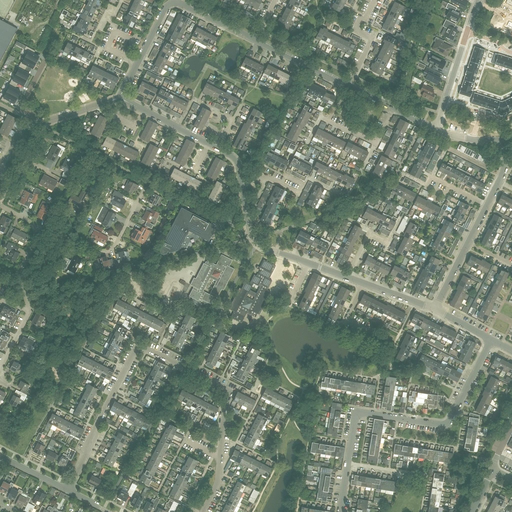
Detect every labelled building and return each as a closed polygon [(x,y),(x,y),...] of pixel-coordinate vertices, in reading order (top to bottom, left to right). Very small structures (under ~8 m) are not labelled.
[(264,4),(261,2),(261,0),(256,0),(253,6),(252,8),(257,10),(258,8),(261,10),(264,4)] [(342,8),(344,4),(336,0),(335,0),(333,4),(342,8)] [(98,8),(99,6),(89,1),(87,5),(96,9),(97,7),(98,8)] [(141,10),(143,6),(134,1),(132,6),(141,10)] [(406,7),(395,2),(392,6),(404,12),(406,7)] [(297,7),(288,3),(286,7),(295,12),(298,13),(300,9),(297,7)] [(446,7),(445,8),(449,10),(446,16),(451,19),(451,20),(456,22),(456,21),(457,22),(461,14),(455,11),(457,8),(448,3),(446,7)] [(340,13),(342,8),(333,4),(331,8),(340,13)] [(96,9),(87,5),(85,9),(94,14),(96,9)] [(138,14),(141,10),(132,6),(130,10),(138,14)] [(404,12),(392,6),(390,10),(399,15),(402,16),(404,12)] [(295,12),(286,7),(284,12),(293,16),(295,12)] [(91,18),(94,14),(85,9),(83,14),(91,18)] [(138,14),(130,10),(127,14),(136,19),(138,14)] [(397,19),(399,15),(390,10),(388,15),(397,19)] [(293,16),(284,12),(282,16),(291,20),(293,16)] [(191,20),(187,17),(180,14),(178,13),(176,18),(187,24),(189,25),(191,20)] [(91,18),(83,14),(80,18),(89,22),(91,18)] [(134,23),(136,19),(127,14),(127,16),(125,15),(124,18),(134,23)] [(428,23),(432,16),(427,14),(423,21),(428,23)] [(395,23),(397,19),(388,15),(386,19),(395,23)] [(294,22),(291,20),(282,16),(281,18),(280,17),(278,19),(289,24),(290,25),(292,26),(294,22)] [(87,27),(89,22),(80,18),(78,22),(87,27)] [(134,23),(124,18),(123,20),(124,21),(123,23),(134,28),(136,24),(134,23)] [(184,29),(187,24),(176,18),(173,24),(184,29)] [(0,61),(18,29),(0,19),(0,61)] [(290,25),(289,24),(278,19),(277,22),(279,22),(278,25),(288,30),(290,25)] [(395,23),(386,19),(384,23),(393,28),(395,23)] [(453,23),(446,20),(442,26),(447,28),(443,36),(446,37),(446,38),(449,39),(452,40),(457,30),(453,28),(453,29),(451,28),(453,23)] [(87,27),(78,22),(76,21),(74,25),(75,26),(76,26),(76,27),(87,32),(88,29),(86,29),(87,27)] [(391,32),(393,28),(384,23),(380,21),(379,23),(378,23),(378,24),(383,26),(382,28),(391,32)] [(185,29),(184,29),(173,24),(171,29),(182,34),(185,29)] [(76,27),(76,26),(75,26),(72,30),(83,35),(84,33),(86,34),(87,32),(76,27)] [(197,38),(202,30),(196,27),(192,36),(191,39),(196,42),(196,41),(197,38)] [(320,39),(325,29),(323,28),(322,29),(320,28),(315,39),(320,41),(320,39)] [(182,34),(171,29),(168,34),(180,40),(182,34)] [(325,41),(329,32),(327,31),(328,30),(325,29),(320,39),(325,41)] [(201,44),(202,41),(207,33),(202,30),(197,38),(196,41),(201,44)] [(329,43),(333,35),(329,32),(325,41),(329,43)] [(206,46),(212,35),(207,33),(202,41),(201,44),(206,46)] [(180,40),(168,34),(165,39),(177,45),(180,40)] [(213,46),(217,38),(212,35),(206,46),(209,47),(211,45),(213,46)] [(333,46),(337,37),(333,35),(329,43),(333,46)] [(398,41),(388,36),(387,38),(385,37),(384,39),(394,44),(394,45),(396,45),(398,41)] [(337,48),(342,39),(337,37),(333,46),(337,48)] [(444,41),(436,37),(434,41),(436,42),(433,49),(446,55),(450,47),(442,43),(444,41)] [(342,50),(346,41),(342,39),(337,48),(342,50)] [(394,44),(384,39),(383,42),(384,42),(383,44),(392,49),(394,45),(394,44)] [(346,52),(351,41),(349,40),(348,42),(346,41),(342,50),(341,51),(345,53),(346,52)] [(26,46),(17,41),(15,44),(24,49),(26,46)] [(350,56),(355,45),(353,44),(354,43),(351,41),(346,52),(345,53),(350,56)] [(68,54),(72,45),(67,42),(63,51),(68,54)] [(177,48),(174,46),(166,42),(163,46),(172,51),(175,53),(177,48)] [(89,53),(91,50),(93,46),(91,44),(87,52),(85,51),(80,60),(85,62),(89,53)] [(392,49),(383,44),(381,49),(390,53),(392,49)] [(72,56),(76,47),(72,45),(68,54),(72,56)] [(39,57),(34,54),(35,51),(26,46),(24,49),(27,51),(24,56),(25,57),(36,63),(36,62),(37,62),(39,58),(38,58),(39,57)] [(94,55),(91,54),(95,47),(93,46),(91,50),(89,53),(85,62),(89,64),(93,56),(94,55)] [(169,55),(172,51),(163,46),(161,51),(169,55)] [(76,58),(81,49),(76,47),(72,56),(76,58)] [(461,87),(459,94),(470,98),(472,90),(474,84),(476,78),(478,71),(480,65),(482,58),(485,50),(474,47),(472,55),(470,61),(468,67),(467,67),(465,74),(464,80),(461,87)] [(80,60),(85,51),(81,49),(76,58),(80,60)] [(392,54),(390,53),(381,49),(379,53),(390,59),(392,54)] [(172,57),(169,55),(161,51),(159,56),(167,60),(169,61),(172,57)] [(390,59),(379,53),(377,57),(388,63),(390,59)] [(495,53),(492,63),(495,64),(501,67),(508,69),(511,70),(511,58),(505,56),(498,54),(495,53)] [(446,62),(431,55),(430,57),(429,57),(429,59),(427,62),(442,69),(446,62)] [(165,64),(167,60),(159,56),(156,60),(165,64)] [(35,64),(36,63),(25,57),(22,63),(21,62),(19,65),(26,69),(27,66),(33,69),(33,67),(34,68),(36,64),(35,64)] [(246,68),(250,60),(245,57),(241,65),(241,66),(246,68)] [(388,63),(377,57),(375,62),(384,66),(386,67),(388,63)] [(163,69),(165,64),(156,60),(154,65),(158,67),(163,69)] [(250,70),(254,62),(250,60),(246,68),(250,70)] [(255,73),(259,64),(254,62),(250,70),(255,73)] [(382,70),(384,66),(375,62),(374,64),(372,63),(371,65),(382,70)] [(259,75),(264,67),(259,64),(255,73),(259,75)] [(269,76),(273,67),(268,64),(263,73),(269,76)] [(30,74),(24,71),(26,69),(19,65),(18,68),(19,69),(16,74),(26,80),(30,74)] [(163,69),(158,67),(154,65),(153,67),(149,65),(149,66),(148,68),(160,74),(163,69)] [(382,70),(371,65),(370,68),(372,68),(371,70),(381,76),(383,71),(382,70)] [(91,79),(93,77),(97,68),(92,66),(87,77),(91,79)] [(274,78),(278,70),(273,67),(269,76),(274,78)] [(426,67),(423,74),(429,77),(428,80),(437,85),(440,79),(438,79),(440,74),(426,67)] [(97,79),(101,70),(97,68),(93,77),(97,79)] [(101,81),(106,72),(101,70),(97,79),(101,81)] [(279,81),(283,72),(278,70),(274,78),(279,81)] [(106,83),(110,74),(106,72),(101,81),(106,83)] [(284,83),(288,75),(283,72),(279,81),(284,83)] [(23,86),(26,80),(16,74),(13,80),(12,79),(10,83),(16,86),(18,83),(23,86)] [(110,85),(114,76),(110,74),(106,83),(104,86),(109,88),(110,85)] [(289,86),(293,77),(288,75),(284,83),(289,86)] [(114,87),(119,78),(114,76),(110,85),(114,87)] [(143,92),(147,84),(148,81),(143,79),(137,91),(139,92),(140,91),(143,92)] [(308,93),(312,84),(308,82),(304,90),(308,93)] [(20,92),(15,89),(16,86),(10,83),(5,91),(17,98),(20,92)] [(207,94),(211,86),(206,83),(202,91),(203,92),(203,93),(207,95),(207,94)] [(148,95),(152,87),(147,84),(143,92),(148,95)] [(313,95),(317,86),(312,84),(308,93),(313,95)] [(423,84),(420,91),(423,92),(422,95),(431,100),(434,94),(432,93),(434,90),(429,87),(423,84)] [(161,99),(166,89),(162,86),(157,96),(161,99)] [(213,95),(217,88),(211,86),(207,94),(212,97),(213,95)] [(317,97),(322,89),(317,86),(313,95),(312,97),(316,99),(318,97),(317,97)] [(157,89),(152,87),(148,95),(153,98),(157,89)] [(218,98),(221,91),(217,88),(213,95),(218,98)] [(166,101),(171,91),(166,89),(161,99),(166,101)] [(325,92),(326,92),(326,91),(322,89),(317,97),(318,97),(322,99),(325,92)] [(17,99),(17,98),(5,91),(1,100),(7,103),(9,101),(14,103),(15,102),(15,103),(17,99)] [(170,103),(174,96),(175,93),(171,91),(166,101),(170,103)] [(222,100),(226,93),(221,91),(218,98),(220,99),(219,100),(222,101),(222,100)] [(331,95),(326,92),(325,92),(322,99),(321,101),(326,103),(331,95)] [(227,102),(230,95),(226,93),(222,100),(225,101),(224,103),(226,104),(227,102)] [(474,93),(470,103),(471,104),(471,103),(478,105),(484,107),(490,110),(497,112),(503,114),(509,110),(511,109),(511,96),(511,97),(511,98),(505,101),(502,102),(500,101),(494,99),(487,97),(481,95),(474,93)] [(231,105),(235,97),(230,95),(227,102),(231,105)] [(332,106),(336,98),(331,95),(326,103),(332,106)] [(179,98),(174,96),(170,103),(175,106),(179,98)] [(179,109),(180,108),(185,98),(180,96),(179,98),(175,106),(177,107),(177,108),(179,109)] [(236,107),(240,100),(235,97),(231,105),(236,107)] [(183,112),(189,100),(185,98),(180,108),(182,109),(182,111),(183,112)] [(311,114),(313,109),(305,105),(303,109),(311,114)] [(259,109),(254,106),(251,113),(259,118),(262,113),(258,111),(259,109)] [(209,117),(211,112),(203,107),(200,112),(209,117)] [(311,114),(303,109),(300,114),(309,118),(311,114)] [(207,121),(209,117),(200,112),(198,117),(207,121)] [(259,118),(251,113),(248,119),(257,123),(259,118)] [(15,121),(17,119),(8,114),(5,119),(18,125),(19,123),(15,121)] [(306,123),(309,118),(300,114),(298,118),(306,123)] [(106,124),(109,120),(100,115),(97,120),(106,124)] [(204,126),(207,121),(198,117),(195,115),(194,118),(197,119),(196,121),(204,126)] [(304,127),(306,123),(298,118),(296,123),(303,127),(304,127)] [(18,125),(5,119),(3,123),(12,128),(13,125),(17,127),(18,125)] [(254,128),(257,123),(248,119),(246,123),(246,124),(253,127),(254,128)] [(406,128),(409,123),(400,119),(398,124),(406,128)] [(104,129),(106,124),(97,120),(95,124),(104,129)] [(155,129),(158,124),(149,120),(147,125),(155,129)] [(202,130),(204,126),(196,121),(193,126),(202,130)] [(300,132),(303,127),(296,123),(294,122),(292,127),(300,132)] [(11,130),(12,128),(3,123),(1,128),(10,132),(13,134),(14,132),(11,130)] [(246,124),(246,123),(244,123),(242,128),(251,132),(253,127),(246,124)] [(102,133),(104,129),(95,124),(93,129),(102,133)] [(406,128),(398,124),(395,128),(404,132),(406,128)] [(153,134),(155,129),(147,125),(144,129),(153,134)] [(298,137),(300,132),(292,127),(289,132),(298,137)] [(10,132),(1,128),(0,129),(0,133),(7,137),(9,134),(12,136),(13,134),(10,132)] [(251,132),(242,128),(240,132),(248,136),(251,132)] [(318,139),(322,131),(318,128),(313,137),(318,139)] [(404,132),(395,128),(393,133),(394,133),(402,137),(404,132)] [(102,133),(93,129),(90,134),(99,138),(101,133),(102,134),(102,133)] [(151,138),(153,134),(144,129),(142,134),(151,138)] [(323,142),(327,133),(322,131),(318,139),(323,142)] [(248,136),(240,132),(237,137),(246,141),(248,136)] [(295,142),(298,137),(289,132),(286,138),(295,142)] [(327,144),(332,135),(327,133),(323,142),(327,144)] [(400,143),(403,137),(402,137),(394,133),(392,138),(400,143)] [(151,138),(142,134),(140,138),(148,143),(151,138)] [(332,146),(336,138),(332,135),(327,144),(332,146)] [(107,147),(111,139),(107,136),(103,144),(102,145),(107,147)] [(244,146),(246,141),(237,137),(235,141),(244,146)] [(336,149),(341,140),(336,138),(332,146),(336,149)] [(398,148),(400,143),(392,138),(389,143),(398,148)] [(112,150),(116,141),(111,139),(107,147),(112,150)] [(193,148),(195,143),(186,139),(184,144),(193,148)] [(341,151),(345,142),(341,140),(336,149),(341,151)] [(433,151),(436,146),(425,140),(423,145),(425,146),(433,151)] [(116,152),(121,143),(116,141),(112,150),(116,152)] [(244,146),(235,141),(233,146),(241,150),(244,146)] [(349,153),(353,145),(348,142),(343,150),(349,153)] [(121,154),(125,146),(121,143),(116,152),(121,154)] [(398,148),(389,143),(387,149),(395,153),(398,148)] [(44,156),(54,161),(58,154),(61,156),(65,148),(58,144),(56,147),(53,146),(47,157),(44,156)] [(159,148),(158,148),(150,144),(148,148),(157,153),(159,154),(161,149),(160,149),(159,148)] [(191,153),(193,148),(184,144),(182,148),(191,153)] [(354,156),(358,147),(353,145),(349,153),(354,156)] [(125,157),(130,148),(125,146),(121,154),(125,157)] [(433,151),(425,146),(423,151),(431,155),(433,151)] [(268,163),(274,151),(272,150),(266,147),(262,156),(265,157),(263,160),(268,163)] [(359,158),(363,150),(358,147),(354,156),(359,158)] [(130,159),(134,150),(130,148),(125,157),(130,159)] [(154,157),(157,153),(148,148),(145,153),(154,157)] [(188,157),(191,153),(182,148),(179,153),(188,157)] [(393,158),(395,153),(387,149),(384,154),(393,158)] [(137,156),(139,153),(134,150),(130,159),(134,161),(137,156)] [(364,161),(368,153),(363,150),(359,158),(364,161)] [(273,165),(278,157),(279,154),(274,151),(268,163),(273,165)] [(429,160),(431,155),(423,151),(420,155),(429,160)] [(154,157),(145,153),(143,158),(152,162),(154,163),(156,159),(154,157)] [(186,162),(188,157),(179,153),(177,157),(186,162)] [(294,167),(299,157),(294,155),(289,165),(294,167)] [(390,160),(381,155),(379,160),(387,164),(390,160)] [(429,160),(420,155),(418,160),(427,164),(429,160)] [(184,165),(186,162),(177,157),(175,162),(184,166),(184,165)] [(222,166),(224,162),(216,157),(213,162),(222,166)] [(283,159),(278,157),(273,165),(279,168),(283,159)] [(299,169),(304,160),(299,157),(294,167),(299,169)] [(63,173),(62,173),(61,176),(67,179),(68,176),(71,177),(73,173),(70,171),(74,165),(65,160),(66,158),(60,168),(66,171),(65,174),(63,173)] [(150,167),(152,162),(143,158),(141,162),(150,167)] [(284,170),(288,162),(283,159),(279,168),(284,170)] [(303,172),(307,165),(308,162),(304,160),(299,169),(303,172)] [(387,164),(379,160),(377,165),(385,169),(388,170),(390,166),(387,164)] [(418,160),(416,164),(423,168),(424,169),(427,164),(418,160)] [(220,171),(222,166),(213,162),(211,166),(220,171)] [(317,171),(321,164),(316,162),(313,169),(317,171)] [(443,172),(446,165),(442,163),(438,170),(443,172)] [(447,175),(451,168),(452,165),(448,163),(447,165),(446,165),(443,172),(447,175)] [(322,174),(325,166),(321,164),(317,171),(322,174)] [(420,173),(423,168),(416,164),(415,164),(412,169),(420,173)] [(311,167),(307,165),(303,172),(308,174),(311,167)] [(385,169),(377,165),(374,169),(383,173),(385,169)] [(217,175),(220,171),(211,166),(209,171),(217,175)] [(326,176),(330,169),(325,166),(322,174),(326,176)] [(331,178),(334,171),(336,168),(331,166),(330,169),(326,176),(331,178)] [(174,179),(179,170),(179,171),(174,168),(170,177),(174,179)] [(452,177),(456,170),(452,168),(451,168),(447,175),(452,177)] [(456,179),(461,170),(457,168),(456,170),(452,177),(456,179)] [(383,173),(374,169),(372,174),(381,178),(383,173)] [(418,178),(420,173),(412,169),(409,174),(418,178)] [(179,182),(183,173),(179,170),(174,179),(179,182)] [(461,182),(466,172),(461,170),(456,179),(461,182)] [(217,175),(209,171),(206,176),(215,180),(217,175)] [(335,180),(339,173),(334,171),(331,178),(335,180)] [(466,184),(469,177),(470,174),(466,172),(461,182),(465,184),(466,184)] [(183,184),(188,175),(183,173),(179,182),(183,184)] [(344,176),(343,176),(339,173),(335,180),(340,183),(344,176)] [(345,185),(349,177),(344,174),(343,176),(344,176),(340,183),(345,185)] [(49,187),(53,189),(57,182),(44,175),(39,184),(49,189),(49,187)] [(188,186),(193,178),(188,175),(183,184),(188,186)] [(475,191),(479,182),(477,181),(479,178),(476,176),(474,179),(470,188),(475,191)] [(350,188),(355,180),(349,177),(345,185),(350,188)] [(470,188),(474,179),(469,177),(466,184),(465,184),(465,185),(470,188)] [(71,183),(62,178),(59,183),(65,186),(64,188),(67,189),(71,183)] [(193,189),(197,180),(193,178),(188,186),(193,189)] [(480,193),(485,185),(482,183),(483,180),(481,179),(480,182),(479,182),(475,191),(480,193)] [(124,189),(132,193),(134,188),(139,190),(137,189),(139,186),(128,180),(124,189)] [(202,182),(197,180),(193,189),(197,191),(202,182)] [(223,190),(226,185),(225,185),(217,181),(214,186),(223,190)] [(396,194),(400,186),(395,183),(391,192),(396,194)] [(322,194),(324,189),(315,185),(313,190),(322,194)] [(221,195),(223,190),(214,186),(212,190),(221,195)] [(282,195),(284,190),(276,186),(273,191),(282,195)] [(401,197),(406,188),(400,186),(396,194),(401,197)] [(21,189),(18,195),(22,197),(20,202),(28,206),(31,199),(36,201),(39,195),(41,190),(36,188),(34,192),(33,195),(27,192),(24,190),(21,189)] [(406,200),(411,191),(406,188),(401,197),(406,200)] [(120,212),(125,201),(118,198),(120,193),(114,190),(112,195),(115,196),(114,200),(115,201),(113,205),(121,209),(120,212)] [(221,195),(212,190),(210,195),(219,199),(221,195)] [(319,198),(322,194),(313,190),(311,194),(319,198)] [(72,195),(67,203),(70,205),(77,208),(78,206),(80,203),(81,202),(82,203),(87,193),(82,191),(79,198),(75,196),(74,197),(72,195)] [(280,200),(282,195),(273,191),(271,195),(280,200)] [(412,202),(416,194),(411,191),(406,200),(412,202)] [(149,202),(150,203),(157,206),(162,197),(151,192),(150,195),(147,194),(152,197),(149,202)] [(317,203),(319,198),(311,194),(308,199),(317,203)] [(219,199),(210,195),(208,199),(216,204),(219,199)] [(277,204),(280,200),(271,195),(269,200),(277,204)] [(502,206),(507,197),(502,195),(497,203),(502,206)] [(418,207),(422,198),(417,196),(413,205),(418,207)] [(511,200),(507,197),(502,206),(508,209),(508,207),(511,200)] [(422,209),(427,201),(422,198),(418,207),(422,209)] [(315,208),(317,203),(308,199),(306,203),(315,208)] [(275,209),(277,204),(269,200),(266,205),(268,205),(275,209)] [(171,201),(167,208),(173,211),(177,203),(171,201)] [(427,212),(431,203),(427,201),(422,209),(421,212),(426,214),(427,212)] [(469,205),(461,202),(459,206),(466,210),(469,205)] [(432,214),(436,205),(431,203),(427,212),(426,214),(426,215),(430,217),(432,214)] [(50,216),(55,207),(49,204),(48,207),(43,205),(37,216),(44,220),(47,214),(50,216)] [(274,215),(276,209),(275,209),(268,205),(265,210),(274,215)] [(436,216),(440,208),(436,205),(432,214),(436,216)] [(373,208),(368,206),(367,208),(362,216),(368,219),(372,211),(373,208)] [(464,215),(466,210),(459,206),(457,211),(464,215)] [(212,233),(215,226),(210,223),(209,222),(207,221),(187,211),(182,209),(182,208),(181,208),(181,209),(177,216),(163,242),(164,243),(163,245),(163,244),(158,252),(163,255),(166,253),(167,251),(169,252),(169,253),(179,249),(186,235),(192,234),(194,234),(208,241),(210,237),(212,235),(211,234),(211,232),(212,233)] [(117,219),(114,218),(116,214),(106,209),(104,212),(102,212),(99,218),(103,220),(101,223),(104,224),(104,226),(105,227),(106,228),(108,228),(109,227),(112,221),(115,223),(117,219)] [(153,216),(157,218),(159,213),(152,209),(150,212),(147,210),(142,219),(146,221),(146,222),(144,225),(151,229),(153,225),(150,223),(153,216)] [(462,219),(464,215),(457,211),(454,209),(451,214),(454,216),(462,219)] [(271,220),(274,215),(265,210),(263,215),(271,220)] [(373,220),(377,213),(372,211),(368,219),(373,222),(374,220),(373,220)] [(382,215),(377,213),(373,220),(374,220),(378,222),(382,215)] [(383,225),(387,216),(382,214),(382,215),(378,222),(380,224),(377,231),(379,232),(381,228),(383,225)] [(459,224),(462,219),(454,216),(451,214),(450,217),(453,219),(452,220),(459,224)] [(500,223),(502,219),(494,214),(491,219),(500,223)] [(268,225),(271,220),(263,215),(260,221),(268,225)] [(387,227),(391,220),(392,218),(387,215),(387,216),(383,225),(387,227)] [(0,230),(4,233),(11,220),(3,216),(0,222),(0,230)] [(392,229),(395,222),(397,219),(392,216),(392,218),(391,220),(387,227),(392,229)] [(498,228),(500,223),(491,219),(489,224),(498,228)] [(454,224),(452,223),(446,220),(443,224),(452,229),(454,224)] [(418,226),(410,222),(408,227),(416,231),(418,226)] [(452,229),(443,224),(441,229),(449,233),(452,229)] [(495,232),(498,228),(489,224),(487,228),(488,229),(495,232)] [(103,229),(95,225),(93,229),(94,230),(91,237),(98,241),(97,243),(97,244),(102,246),(103,246),(107,237),(101,234),(103,229)] [(359,233),(362,229),(360,228),(354,225),(352,230),(359,233)] [(144,245),(146,241),(145,241),(150,231),(142,227),(140,231),(135,229),(133,233),(132,232),(131,235),(132,236),(131,238),(144,245)] [(416,231),(408,227),(405,231),(414,236),(416,231)] [(11,237),(24,243),(28,235),(15,228),(13,233),(8,231),(6,236),(10,238),(11,237)] [(359,233),(352,230),(350,228),(347,233),(350,234),(357,238),(359,233)] [(447,238),(449,233),(441,229),(439,233),(447,238)] [(494,238),(497,233),(495,232),(488,229),(486,234),(494,238)] [(301,242),(305,233),(300,231),(296,239),(301,242)] [(414,236),(405,231),(403,236),(404,237),(404,236),(412,240),(414,236)] [(307,243),(310,236),(305,233),(301,242),(306,244),(307,243)] [(447,238),(439,233),(436,238),(445,242),(447,238)] [(311,245),(315,238),(316,236),(311,234),(310,236),(307,243),(311,245)] [(355,242),(357,238),(350,234),(347,239),(355,242)] [(491,243),(494,238),(486,234),(483,239),(491,243)] [(410,246),(413,241),(412,240),(404,236),(404,237),(402,242),(410,246)] [(320,240),(319,240),(315,238),(311,245),(316,248),(320,240)] [(320,250),(325,240),(321,238),(319,240),(320,240),(316,248),(320,250)] [(445,242),(436,238),(434,243),(443,247),(445,242)] [(352,247),(355,242),(347,239),(345,243),(352,247)] [(489,248),(491,243),(483,239),(480,244),(489,248)] [(325,252),(329,245),(330,243),(325,240),(320,250),(325,252)] [(7,258),(15,262),(19,253),(13,250),(15,246),(18,247),(8,242),(5,248),(11,250),(7,258)] [(410,246),(402,242),(399,247),(408,251),(410,246)] [(354,247),(352,247),(345,243),(343,248),(351,252),(354,247)] [(440,252),(443,247),(434,243),(432,247),(440,252)] [(405,256),(408,251),(399,247),(397,252),(405,256)] [(351,252),(343,248),(341,252),(349,257),(351,252)] [(114,261),(116,268),(122,267),(121,263),(126,262),(124,252),(126,251),(116,254),(117,260),(114,261)] [(349,257),(341,252),(338,257),(347,261),(349,257)] [(368,266),(372,259),(373,256),(369,254),(367,256),(364,263),(366,265),(362,273),(364,274),(366,270),(368,266)] [(203,263),(199,272),(196,279),(194,278),(190,285),(194,287),(192,289),(195,291),(197,288),(203,291),(210,278),(216,281),(210,292),(215,294),(215,295),(218,296),(221,289),(223,290),(234,269),(229,266),(232,260),(221,255),(216,265),(207,260),(205,264),(203,263)] [(108,263),(106,256),(94,259),(94,260),(97,259),(100,269),(107,267),(108,270),(114,269),(112,262),(108,263)] [(344,266),(347,261),(338,257),(336,256),(334,260),(344,266)] [(437,265),(440,260),(436,259),(431,256),(429,261),(437,265)] [(472,267),(476,258),(471,256),(466,264),(472,267)] [(74,273),(75,272),(77,267),(79,268),(80,267),(81,267),(82,265),(82,264),(81,263),(80,263),(81,261),(73,257),(71,262),(69,261),(67,265),(61,262),(58,268),(64,271),(66,268),(74,273)] [(377,270),(381,263),(382,260),(378,258),(376,261),(373,268),(377,270)] [(481,261),(476,258),(472,267),(477,269),(478,268),(481,261)] [(376,261),(372,259),(368,266),(373,268),(376,261)] [(271,292),(267,290),(272,281),(269,279),(272,273),(273,272),(276,266),(274,265),(273,265),(264,260),(260,267),(257,266),(256,268),(261,271),(260,271),(258,273),(259,273),(259,274),(258,273),(256,276),(254,275),(249,284),(245,282),(241,289),(239,288),(228,309),(234,311),(230,318),(241,323),(246,313),(247,313),(255,317),(257,314),(259,315),(271,292)] [(482,270),(486,262),(482,260),(481,261),(478,268),(482,270)] [(435,270),(437,265),(429,261),(427,265),(435,270)] [(491,264),(486,262),(482,270),(487,273),(491,264)] [(382,273),(386,266),(381,263),(377,270),(382,273)] [(387,275),(388,272),(391,266),(387,264),(386,266),(382,273),(387,275)] [(394,265),(391,272),(390,274),(395,276),(399,268),(394,265)] [(433,274),(435,270),(427,265),(424,270),(431,273),(431,274),(433,274)] [(400,279),(404,271),(399,268),(395,276),(400,279)] [(424,270),(423,269),(420,274),(429,278),(431,274),(431,273),(424,270)] [(506,278),(509,273),(501,270),(499,274),(506,278)] [(404,285),(410,273),(404,271),(400,279),(399,280),(402,281),(402,282),(401,284),(401,285),(403,286),(404,285)] [(322,277),(314,272),(311,277),(320,281),(322,277)] [(429,278),(420,274),(418,279),(426,284),(429,278)] [(506,278),(499,274),(497,279),(504,282),(506,278)] [(470,282),(471,279),(463,275),(460,280),(469,284),(471,285),(472,283),(470,282)] [(318,286),(320,281),(311,277),(309,282),(318,286)] [(424,289),(426,284),(418,279),(415,284),(424,289)] [(502,287),(504,282),(497,279),(494,283),(502,287)] [(469,284),(460,280),(458,284),(467,289),(469,284)] [(315,291),(318,286),(309,282),(307,286),(315,291)] [(499,292),(502,287),(494,283),(492,288),(499,292)] [(421,294),(424,289),(415,284),(412,290),(421,294)] [(465,293),(467,289),(458,284),(456,289),(457,290),(464,293),(465,293)] [(313,295),(315,291),(307,286),(304,291),(306,292),(306,291),(313,295)] [(347,296),(350,291),(342,286),(339,292),(347,296)] [(499,292),(492,288),(491,287),(488,292),(490,292),(497,296),(499,292)] [(211,304),(215,295),(215,294),(210,292),(209,294),(203,291),(197,288),(195,291),(192,289),(189,296),(192,298),(190,302),(206,310),(207,308),(206,307),(207,304),(208,303),(211,304)] [(463,299),(466,294),(465,293),(464,293),(457,290),(455,295),(463,299)] [(314,296),(313,295),(306,291),(306,292),(303,297),(312,301),(315,302),(317,297),(314,296)] [(347,296),(339,292),(336,297),(345,301),(347,296)] [(495,301),(497,296),(490,292),(487,297),(495,301)] [(364,305),(368,297),(364,294),(359,303),(364,305)] [(461,304),(463,299),(455,295),(452,300),(461,304)] [(309,306),(312,301),(303,297),(301,302),(309,306)] [(342,306),(345,301),(336,297),(334,302),(335,303),(342,306)] [(369,307),(373,299),(368,297),(364,305),(369,307)] [(492,305),(495,301),(487,297),(485,302),(492,305)] [(118,311),(123,301),(118,299),(117,300),(114,298),(108,310),(112,312),(114,308),(118,311)] [(373,310),(378,301),(373,299),(369,307),(373,310)] [(461,304),(452,300),(449,305),(458,309),(461,304)] [(123,313),(127,304),(124,302),(123,301),(118,311),(123,313)] [(378,312),(382,303),(378,301),(373,310),(378,312)] [(308,308),(309,306),(301,302),(298,307),(307,311),(315,315),(315,314),(315,315),(318,310),(316,309),(315,312),(308,308)] [(491,311),(494,306),(492,305),(485,302),(483,307),(491,311)] [(342,306),(335,303),(333,307),(340,311),(342,306)] [(387,306),(386,306),(382,303),(378,312),(382,314),(383,313),(387,306)] [(132,306),(129,305),(127,304),(123,313),(127,315),(132,306)] [(388,315),(392,307),(387,304),(386,306),(387,306),(383,313),(388,315)] [(6,317),(10,309),(10,308),(6,305),(5,306),(4,306),(1,312),(0,311),(0,317),(1,318),(2,316),(6,317)] [(132,317),(136,308),(134,307),(132,306),(127,315),(132,317)] [(338,315),(340,311),(333,307),(331,312),(338,315)] [(392,317),(396,309),(392,307),(388,315),(392,317)] [(491,311),(483,307),(480,312),(488,316),(491,311)] [(16,312),(16,311),(11,308),(10,309),(6,317),(9,319),(8,322),(10,323),(9,325),(12,327),(16,320),(13,318),(16,312)] [(136,320),(141,311),(139,310),(136,308),(132,317),(136,320)] [(397,320),(401,311),(396,309),(392,317),(397,320)] [(43,319),(45,320),(48,322),(51,316),(41,311),(39,315),(37,313),(32,322),(39,326),(43,319)] [(141,322),(145,313),(143,312),(141,311),(136,320),(141,322)] [(401,322),(406,314),(401,311),(397,320),(401,322)] [(338,315),(331,312),(328,316),(336,320),(338,315)] [(486,321),(488,316),(480,312),(477,317),(486,321)] [(145,324),(150,315),(145,313),(141,322),(145,324)] [(415,324),(419,316),(415,313),(411,322),(415,324)] [(192,325),(195,318),(186,314),(184,318),(188,321),(187,323),(192,325)] [(150,327),(154,318),(150,315),(145,324),(150,327)] [(333,324),(336,320),(328,316),(325,315),(323,319),(333,324)] [(420,326),(424,318),(419,316),(415,324),(420,326)] [(154,329),(159,320),(154,318),(150,327),(154,329)] [(188,321),(184,318),(182,323),(186,325),(185,328),(189,330),(192,325),(187,323),(188,321)] [(424,329),(429,320),(424,318),(420,326),(424,329)] [(159,320),(154,329),(159,331),(157,335),(161,337),(167,325),(163,323),(164,322),(159,320)] [(429,331),(433,323),(429,320),(424,329),(429,331)] [(191,333),(188,332),(189,330),(185,328),(186,325),(182,323),(179,328),(184,330),(183,332),(187,334),(187,335),(193,338),(194,336),(190,334),(191,333)] [(433,333),(438,325),(433,323),(429,331),(433,333)] [(184,330),(179,328),(175,325),(174,328),(176,329),(178,330),(177,332),(182,334),(180,337),(185,339),(187,335),(187,334),(183,332),(184,330)] [(439,334),(442,327),(438,325),(433,333),(438,336),(439,334)] [(124,337),(127,330),(118,326),(116,330),(121,333),(119,335),(124,337)] [(443,337),(447,328),(443,326),(442,327),(439,334),(443,337)] [(9,342),(11,337),(10,336),(8,335),(10,331),(4,328),(2,331),(0,335),(0,337),(7,342),(7,341),(9,342)] [(448,339),(452,330),(447,328),(443,337),(448,339)] [(121,333),(116,330),(114,335),(118,337),(117,339),(121,342),(124,337),(119,335),(121,333)] [(457,333),(452,330),(448,339),(452,341),(457,333)] [(183,344),(184,341),(185,339),(180,337),(182,334),(177,332),(175,331),(172,336),(175,337),(179,339),(178,341),(183,344)] [(226,343),(230,336),(221,331),(218,336),(223,338),(222,341),(226,343)] [(118,337),(114,335),(111,333),(109,338),(111,339),(116,342),(115,344),(119,346),(121,342),(117,339),(118,337)] [(415,337),(407,333),(404,338),(413,342),(415,337)] [(175,337),(172,336),(170,334),(169,336),(172,338),(174,339),(171,344),(180,348),(183,344),(178,341),(179,339),(175,337)] [(472,341),(468,339),(467,342),(463,340),(464,337),(458,334),(455,339),(463,343),(466,344),(473,348),(474,348),(476,343),(472,341)] [(223,338),(218,336),(216,341),(221,343),(220,345),(224,347),(226,343),(222,341),(223,338)] [(6,347),(8,343),(7,342),(0,337),(0,345),(4,347),(6,347)] [(34,347),(35,344),(37,344),(39,341),(32,337),(30,341),(23,337),(18,346),(25,350),(27,347),(30,349),(32,346),(34,347)] [(410,347),(413,342),(404,338),(402,342),(410,347)] [(116,342),(111,339),(109,344),(114,346),(112,348),(117,351),(119,346),(115,344),(116,342)] [(222,352),(224,347),(220,345),(221,343),(216,341),(214,344),(213,344),(214,345),(218,347),(217,350),(222,352)] [(410,347),(402,342),(399,347),(401,348),(408,351),(410,347)] [(218,347),(214,345),(213,344),(210,343),(209,345),(211,346),(213,348),(212,350),(216,352),(215,354),(219,356),(222,352),(217,350),(218,347)] [(471,352),(473,348),(466,344),(463,343),(461,347),(464,349),(471,352)] [(114,346),(109,344),(107,348),(111,351),(110,353),(115,355),(117,351),(112,348),(114,346)] [(257,356),(260,351),(251,346),(248,351),(253,353),(251,356),(256,358),(263,361),(264,359),(257,356)] [(112,360),(115,355),(110,353),(111,351),(107,348),(103,355),(104,356),(112,360)] [(407,357),(410,352),(408,351),(401,348),(398,353),(407,357)] [(472,353),(471,352),(464,349),(461,354),(470,358),(472,353)] [(217,361),(219,356),(215,354),(216,352),(212,350),(209,354),(214,356),(213,359),(217,361)] [(254,362),(256,358),(251,356),(253,353),(248,351),(246,356),(250,358),(249,360),(254,362)] [(214,356),(209,354),(205,352),(204,354),(207,355),(208,356),(206,361),(215,366),(217,361),(213,359),(214,356)] [(423,364),(426,357),(427,355),(428,354),(423,352),(418,362),(423,364)] [(404,362),(407,357),(398,353),(396,358),(404,362)] [(467,363),(470,358),(461,354),(458,359),(467,363)] [(82,366),(87,357),(87,356),(85,355),(85,356),(82,355),(77,364),(82,366)] [(427,367),(432,357),(427,355),(426,357),(423,364),(427,367)] [(152,366),(155,359),(147,356),(145,362),(152,366)] [(253,365),(254,362),(249,360),(250,358),(246,356),(244,360),(248,362),(247,365),(251,367),(255,369),(256,367),(253,365)] [(497,367),(501,359),(496,356),(491,365),(497,367)] [(10,370),(15,373),(18,368),(21,369),(23,366),(14,361),(15,359),(13,357),(9,364),(12,365),(10,370)] [(87,369),(91,360),(87,357),(82,366),(87,369)] [(432,369),(435,362),(436,359),(432,357),(427,367),(432,369)] [(249,371),(251,367),(247,365),(248,362),(244,360),(239,358),(238,360),(241,361),(241,362),(242,362),(241,365),(246,367),(245,369),(249,371)] [(502,370),(506,362),(501,359),(497,367),(502,370)] [(91,371),(96,362),(91,360),(87,369),(91,371)] [(163,372),(163,370),(166,365),(157,361),(155,365),(159,367),(158,370),(163,372)] [(96,373),(100,364),(96,362),(91,371),(96,373)] [(436,373),(440,364),(435,362),(432,369),(431,370),(436,373)] [(511,364),(506,362),(502,370),(507,373),(508,371),(511,364)] [(100,376),(105,367),(100,364),(96,373),(100,376)] [(445,367),(440,364),(436,373),(441,375),(442,374),(445,367)] [(159,367),(155,365),(152,370),(157,372),(156,374),(160,377),(162,372),(163,372),(158,370),(159,367)] [(241,365),(239,369),(243,371),(242,374),(247,376),(251,378),(252,377),(248,374),(249,371),(245,369),(246,367),(241,365)] [(447,377),(451,368),(446,365),(445,367),(442,374),(447,377)] [(105,378),(109,369),(107,368),(107,367),(105,366),(105,367),(100,376),(105,378)] [(247,376),(242,374),(243,371),(239,369),(232,366),(231,368),(238,372),(235,376),(238,378),(237,380),(243,383),(244,381),(247,376)] [(452,379),(456,371),(451,368),(447,377),(452,379)] [(105,378),(109,380),(115,370),(113,369),(111,370),(109,369),(105,378)] [(158,381),(160,377),(156,374),(157,372),(152,370),(150,374),(155,377),(153,379),(158,381)] [(461,373),(456,371),(452,379),(457,382),(461,373)] [(330,378),(331,373),(328,373),(327,377),(322,377),(321,386),(321,387),(326,387),(327,382),(329,383),(330,378)] [(335,379),(336,374),(333,373),(332,378),(330,378),(329,383),(327,382),(326,387),(331,388),(332,383),(334,384),(335,379)] [(155,377),(150,374),(148,379),(152,381),(151,383),(156,386),(158,381),(153,379),(155,377)] [(340,379),(341,375),(338,374),(338,379),(335,379),(334,384),(332,383),(331,388),(336,389),(337,384),(339,384),(340,379)] [(345,380),(346,375),(343,375),(343,380),(340,379),(339,384),(337,384),(336,389),(341,390),(342,385),(344,385),(345,380)] [(395,386),(396,378),(381,375),(381,378),(386,379),(385,381),(390,382),(390,385),(395,386)] [(350,381),(351,376),(348,376),(348,381),(345,380),(344,385),(342,385),(341,390),(346,391),(347,386),(349,386),(350,381)] [(499,380),(491,376),(489,381),(497,385),(499,380)] [(355,382),(356,377),(353,377),(353,381),(350,381),(349,386),(347,386),(346,391),(351,391),(352,387),(354,387),(355,382)] [(360,383),(361,378),(358,377),(358,382),(355,382),(354,387),(352,387),(351,391),(356,392),(357,387),(359,388),(360,383)] [(365,383),(366,379),(363,378),(363,383),(360,383),(359,388),(357,387),(356,392),(361,393),(362,388),(364,389),(365,383)] [(153,390),(156,386),(151,383),(152,381),(148,379),(145,383),(150,386),(149,388),(153,390)] [(370,384),(371,384),(371,380),(368,379),(368,384),(365,383),(364,389),(362,388),(361,393),(366,394),(367,389),(369,389),(370,384)] [(374,395),(376,380),(374,380),(373,385),(371,384),(370,384),(369,389),(367,389),(366,394),(374,395)] [(385,381),(381,380),(380,383),(385,384),(384,386),(384,387),(389,387),(389,390),(394,391),(395,386),(390,385),(390,382),(385,381)] [(27,388),(29,385),(21,381),(18,387),(22,389),(20,392),(28,396),(31,390),(27,388)] [(495,390),(497,385),(489,381),(486,385),(495,390)] [(150,386),(145,383),(143,388),(148,390),(146,392),(151,395),(153,390),(149,388),(150,386)] [(94,396),(95,393),(97,389),(88,384),(86,389),(90,391),(89,393),(94,396)] [(495,390),(486,385),(484,390),(492,394),(495,390)] [(384,387),(384,386),(380,386),(379,388),(384,389),(384,391),(389,392),(388,395),(393,396),(394,391),(389,390),(389,387),(384,387)] [(150,397),(151,395),(146,392),(148,390),(143,388),(141,387),(139,391),(145,395),(144,397),(149,399),(157,404),(158,402),(151,398),(150,397)] [(417,392),(418,392),(418,387),(416,387),(415,391),(410,391),(408,401),(413,401),(414,396),(417,397),(417,392)] [(422,393),(423,393),(423,388),(421,387),(420,392),(418,392),(417,392),(417,397),(414,396),(413,401),(418,402),(419,397),(422,398),(422,393)] [(266,399),(270,390),(271,389),(269,388),(268,389),(266,388),(261,396),(261,397),(266,399)] [(427,393),(428,393),(428,389),(426,388),(425,393),(423,393),(422,393),(422,398),(419,397),(418,402),(423,403),(424,398),(427,398),(427,393)] [(90,391),(86,389),(84,393),(88,396),(87,398),(92,400),(94,396),(89,393),(90,391)] [(432,394),(433,394),(433,390),(431,389),(430,394),(428,393),(427,393),(427,398),(424,398),(423,403),(428,404),(429,399),(432,399),(432,394)] [(149,399),(144,397),(145,395),(139,391),(137,390),(136,392),(139,394),(140,395),(137,399),(140,401),(139,403),(145,406),(146,404),(149,399)] [(182,401),(186,392),(182,390),(177,399),(182,401)] [(271,401),(275,392),(270,390),(266,399),(271,401)] [(441,401),(441,396),(438,395),(438,390),(436,390),(435,395),(433,394),(432,394),(432,399),(429,399),(428,404),(428,407),(442,410),(444,401),(441,401)] [(492,394),(484,390),(482,395),(483,395),(490,399),(492,394)] [(21,405),(24,397),(30,400),(31,397),(28,396),(20,392),(19,391),(18,394),(15,392),(14,395),(13,395),(9,403),(16,406),(17,403),(21,405)] [(237,403),(242,394),(237,391),(233,400),(237,403)] [(384,391),(379,391),(378,393),(383,394),(383,396),(383,397),(388,397),(387,400),(392,401),(393,396),(388,395),(389,392),(384,391)] [(186,403),(191,394),(186,392),(182,401),(186,403)] [(275,403),(280,395),(275,392),(271,401),(275,403)] [(88,396),(84,393),(81,398),(86,400),(85,402),(89,405),(92,400),(87,398),(88,396)] [(191,406),(195,397),(196,396),(194,395),(194,394),(193,395),(191,394),(186,403),(185,406),(190,408),(191,406)] [(242,405),(247,396),(242,394),(237,403),(242,405)] [(280,406),(284,397),(282,396),(282,395),(280,394),(280,395),(275,403),(280,406)] [(492,399),(490,399),(483,395),(481,400),(489,405),(492,399)] [(195,408),(200,399),(197,398),(198,396),(196,396),(195,397),(191,406),(195,408)] [(200,410),(207,397),(205,396),(203,399),(202,400),(200,399),(195,408),(200,410)] [(251,398),(247,396),(242,405),(246,407),(251,398)] [(383,397),(383,396),(378,396),(378,398),(382,399),(382,401),(382,402),(387,402),(387,405),(392,406),(392,401),(387,400),(388,397),(383,397)] [(204,413),(209,403),(207,402),(207,401),(208,398),(207,397),(200,410),(204,413)] [(284,408),(289,399),(289,398),(287,397),(286,398),(284,397),(280,406),(284,408)] [(86,400),(81,398),(79,403),(84,405),(83,407),(87,409),(89,405),(85,402),(86,400)] [(256,401),(254,400),(251,398),(246,407),(247,407),(242,416),(244,416),(249,408),(251,410),(256,401)] [(288,412),(293,402),(291,400),(291,399),(289,398),(289,399),(284,408),(283,410),(288,412)] [(489,411),(492,406),(489,405),(481,400),(478,406),(486,410),(489,411)] [(115,413),(119,404),(115,401),(109,413),(113,415),(115,413)] [(391,411),(392,406),(387,405),(387,402),(382,402),(382,401),(377,401),(377,403),(382,404),(381,409),(391,411)] [(341,409),(342,404),(332,402),(331,407),(336,408),(336,411),(341,412),(345,412),(346,410),(341,409)] [(84,405),(79,403),(77,407),(81,409),(80,412),(85,414),(87,409),(83,407),(84,405)] [(209,415),(214,406),(213,406),(209,403),(204,413),(209,415)] [(119,415),(124,406),(119,404),(115,413),(119,415)] [(214,406),(209,415),(216,419),(218,416),(218,412),(217,411),(218,408),(216,407),(216,406),(214,405),(213,406),(214,406)] [(82,419),(85,414),(80,412),(81,409),(77,407),(76,406),(74,410),(75,411),(73,414),(82,419)] [(128,408),(126,407),(124,406),(119,415),(124,417),(128,408)] [(484,415),(486,410),(478,406),(475,411),(484,415)] [(340,414),(341,412),(336,411),(336,408),(331,407),(330,413),(335,413),(335,416),(340,417),(344,418),(345,415),(340,414)] [(128,420),(133,411),(128,408),(124,417),(128,420)] [(133,422),(138,413),(133,411),(128,420),(133,422)] [(478,426),(479,419),(479,416),(469,412),(469,417),(464,416),(464,419),(468,420),(468,422),(473,423),(473,426),(478,426)] [(52,425),(57,416),(52,413),(48,422),(52,425)] [(137,426),(142,415),(138,413),(133,422),(132,424),(136,427),(137,426)] [(339,419),(340,417),(335,416),(335,413),(330,413),(329,418),(334,418),(334,421),(339,422),(344,423),(344,420),(339,419)] [(259,414),(258,414),(256,418),(260,421),(259,423),(264,425),(267,418),(263,416),(259,414)] [(141,428),(147,417),(144,416),(142,415),(137,426),(141,428)] [(57,427),(61,418),(57,416),(52,425),(57,427)] [(261,430),(264,425),(259,423),(260,421),(256,418),(251,416),(250,418),(253,419),(253,420),(255,420),(253,423),(258,425),(257,427),(261,430)] [(151,420),(149,419),(147,417),(141,428),(146,431),(151,420)] [(61,429),(66,420),(61,418),(57,427),(61,429)] [(339,424),(339,422),(334,421),(334,418),(329,418),(328,423),(334,423),(333,426),(338,427),(343,428),(343,425),(339,424)] [(383,428),(384,420),(369,418),(369,421),(373,421),(373,424),(378,425),(378,427),(383,428)] [(66,432),(70,423),(66,420),(61,429),(66,432)] [(261,430),(257,427),(258,425),(253,423),(249,420),(248,422),(251,424),(252,425),(251,427),(255,430),(254,432),(259,434),(261,430)] [(477,431),(478,426),(473,426),(473,423),(468,422),(463,421),(463,424),(468,425),(467,427),(472,428),(472,431),(477,431)] [(70,434),(75,425),(70,423),(66,432),(70,434)] [(174,435),(178,428),(168,423),(166,428),(171,430),(169,432),(174,435)] [(338,429),(338,427),(333,426),(334,423),(328,423),(328,428),(333,428),(332,431),(337,432),(342,433),(342,430),(338,429)] [(382,433),(383,428),(378,427),(378,425),(373,424),(368,423),(368,426),(373,426),(372,429),(377,430),(377,432),(382,433)] [(75,436),(80,427),(75,425),(70,434),(75,436)] [(476,436),(477,431),(472,431),(472,428),(467,427),(462,426),(462,429),(467,430),(467,432),(471,433),(471,436),(476,436)] [(80,439),(84,430),(80,427),(75,436),(80,439)] [(259,434),(254,432),(255,430),(251,427),(249,432),(253,434),(252,436),(257,439),(259,434)] [(171,430),(166,428),(164,432),(168,435),(167,437),(172,439),(174,435),(169,432),(171,430)] [(337,434),(337,432),(332,431),(333,428),(328,428),(327,432),(324,432),(324,435),(326,435),(341,438),(342,435),(337,434)] [(372,429),(368,428),(367,431),(372,431),(371,434),(376,435),(376,437),(381,438),(382,433),(377,432),(377,430),(372,429)] [(252,436),(253,434),(249,432),(244,429),(243,431),(246,433),(248,434),(246,436),(251,439),(250,441),(254,443),(257,445),(259,440),(257,439),(252,436)] [(475,441),(476,436),(471,436),(471,433),(467,432),(462,431),(461,434),(466,435),(466,437),(471,438),(470,441),(475,441)] [(125,441),(127,437),(118,432),(116,437),(120,439),(119,441),(124,443),(124,444),(128,446),(129,444),(127,443),(127,442),(125,441)] [(169,444),(172,439),(167,437),(168,435),(164,432),(161,437),(166,439),(165,442),(169,444)] [(371,434),(367,433),(366,436),(371,436),(371,439),(376,440),(375,442),(380,443),(381,438),(376,437),(376,435),(371,434)] [(252,448),(254,443),(250,441),(251,439),(246,436),(242,434),(241,436),(244,437),(244,438),(245,438),(243,443),(243,444),(252,448)] [(475,446),(475,441),(470,441),(471,438),(466,437),(461,436),(460,439),(465,440),(465,442),(470,443),(469,446),(475,446)] [(120,439),(116,437),(114,441),(118,444),(117,446),(122,448),(124,444),(124,443),(119,441),(120,439)] [(166,439),(161,437),(159,441),(164,444),(163,446),(167,448),(169,444),(165,442),(166,439)] [(319,443),(320,443),(320,439),(318,438),(317,443),(312,442),(310,452),(315,453),(316,448),(319,448),(319,443)] [(379,448),(380,443),(375,442),(376,440),(371,439),(366,438),(365,441),(370,441),(370,444),(375,445),(374,447),(379,448)] [(55,448),(53,447),(56,441),(51,439),(44,453),(47,454),(46,457),(53,461),(56,454),(53,453),(55,448)] [(324,444),(325,444),(325,439),(323,439),(322,444),(320,443),(319,443),(319,448),(316,448),(315,453),(320,454),(321,449),(324,449),(324,444)] [(329,445),(330,445),(330,440),(328,440),(327,444),(325,444),(324,444),(324,449),(321,449),(320,454),(325,455),(326,450),(329,450),(329,445)] [(402,445),(403,445),(403,440),(401,440),(400,445),(395,444),(393,454),(398,455),(399,450),(402,450),(402,445)] [(40,455),(44,446),(40,444),(41,442),(39,441),(38,443),(33,451),(40,455)] [(119,453),(120,451),(122,448),(117,446),(118,444),(114,441),(111,446),(116,448),(115,450),(119,453)] [(165,453),(167,448),(163,446),(164,444),(159,441),(157,446),(161,448),(160,451),(165,453)] [(335,446),(335,441),(333,441),(332,445),(330,445),(329,445),(329,450),(326,450),(325,455),(330,455),(331,450),(334,451),(335,446)] [(340,447),(341,442),(338,441),(337,446),(335,446),(334,451),(331,450),(330,455),(335,456),(336,451),(339,452),(340,447)] [(407,446),(408,446),(408,441),(406,441),(405,445),(403,445),(402,445),(402,450),(399,450),(398,455),(403,455),(404,450),(407,451),(407,446)] [(412,447),(413,447),(413,442),(411,441),(410,446),(408,446),(407,446),(407,451),(404,450),(403,455),(408,456),(409,451),(412,452),(412,447)] [(343,457),(346,443),(343,442),(342,447),(340,447),(339,452),(336,451),(335,456),(336,456),(335,459),(338,459),(338,457),(343,457)] [(418,447),(418,448),(418,443),(416,442),(415,447),(413,447),(412,447),(412,452),(409,451),(408,456),(413,457),(414,452),(417,452),(418,447)] [(474,452),(475,446),(469,446),(470,443),(465,442),(460,442),(460,444),(464,445),(464,450),(474,452)] [(370,444),(365,443),(365,446),(369,446),(369,449),(374,450),(374,452),(379,453),(379,448),(374,447),(375,445),(370,444)] [(422,448),(423,448),(423,443),(421,443),(420,448),(418,448),(418,447),(417,452),(414,452),(413,457),(418,458),(419,453),(422,453),(422,448)] [(428,449),(429,444),(426,444),(425,449),(423,448),(422,448),(422,453),(419,453),(418,458),(423,459),(424,454),(427,454),(428,449)] [(433,450),(433,445),(431,445),(430,449),(428,449),(427,454),(424,454),(423,459),(429,459),(429,454),(432,455),(433,450)] [(438,451),(439,446),(436,445),(435,450),(433,450),(432,455),(429,454),(429,459),(434,460),(434,455),(437,456),(438,451)] [(116,448),(111,446),(109,450),(114,453),(112,455),(117,457),(119,453),(115,450),(116,448)] [(161,448),(157,446),(155,450),(159,453),(158,455),(162,457),(165,453),(160,451),(161,448)] [(443,452),(444,447),(441,446),(440,451),(438,451),(437,456),(434,455),(434,460),(439,461),(439,456),(442,457),(443,452)] [(448,452),(449,448),(446,447),(445,452),(443,452),(442,457),(439,456),(439,461),(444,462),(444,457),(447,457),(448,452)] [(378,458),(379,453),(374,452),(374,450),(369,449),(364,448),(364,451),(369,452),(368,454),(373,455),(373,457),(378,458)] [(454,448),(452,448),(451,448),(450,453),(448,452),(447,457),(444,457),(444,462),(451,463),(453,455),(454,448)] [(71,449),(67,457),(66,457),(67,455),(63,453),(61,457),(60,456),(58,461),(59,462),(58,464),(59,464),(58,465),(62,467),(63,466),(65,467),(68,459),(71,460),(75,451),(74,450),(71,449)] [(234,461),(239,452),(234,449),(230,458),(234,461)] [(112,455),(114,453),(109,450),(107,455),(111,457),(110,459),(115,462),(119,464),(120,462),(118,461),(117,460),(116,460),(117,457),(112,455)] [(159,453),(155,450),(152,455),(157,457),(156,460),(160,462),(162,457),(158,455),(159,453)] [(102,456),(105,458),(103,462),(112,466),(115,462),(110,459),(111,457),(107,455),(102,452),(101,454),(101,455),(101,456),(102,456)] [(239,463),(244,454),(239,452),(234,461),(239,463)] [(377,463),(378,458),(373,457),(373,455),(368,454),(363,453),(363,456),(368,457),(367,462),(377,463)] [(244,465),(248,456),(245,455),(244,454),(239,463),(238,465),(243,467),(244,465)] [(157,457),(152,455),(150,460),(154,462),(153,464),(158,467),(160,462),(156,460),(157,457)] [(194,468),(198,461),(189,456),(186,461),(191,463),(190,466),(194,468)] [(248,468),(253,459),(248,456),(244,465),(248,468)] [(190,466),(191,463),(186,461),(182,459),(181,461),(184,462),(185,463),(184,465),(188,468),(187,470),(192,472),(194,468),(190,466)] [(253,470),(257,461),(253,459),(248,468),(253,470)] [(156,471),(157,469),(158,467),(153,464),(154,462),(150,460),(148,464),(152,466),(151,469),(156,471)] [(257,472),(262,463),(257,461),(253,470),(257,472)] [(262,475),(266,466),(262,463),(257,472),(262,475)] [(152,466),(148,464),(145,469),(150,471),(149,473),(153,476),(156,471),(151,469),(152,466)] [(191,475),(192,472),(187,470),(188,468),(184,465),(182,470),(186,472),(185,475),(190,477),(194,479),(195,477),(192,476),(192,475),(191,475)] [(266,477),(271,468),(266,466),(262,475),(266,477)] [(331,474),(332,469),(321,467),(321,472),(326,473),(325,475),(330,476),(335,477),(335,474),(331,474)] [(182,470),(179,469),(177,468),(176,470),(179,471),(179,472),(181,472),(179,475),(184,477),(183,479),(187,481),(190,477),(185,475),(186,472),(182,470)] [(151,480),(153,476),(149,473),(150,471),(145,469),(143,473),(148,476),(146,478),(151,480)] [(360,476),(361,471),(358,470),(357,475),(352,474),(350,484),(356,485),(356,480),(359,480),(360,476)] [(365,476),(366,472),(363,471),(362,476),(360,476),(359,480),(356,480),(356,485),(360,486),(361,481),(364,481),(365,476)] [(330,479),(330,476),(325,475),(326,473),(321,472),(320,477),(325,478),(324,480),(330,481),(329,481),(334,482),(335,479),(330,479)] [(370,477),(371,472),(368,472),(367,477),(365,476),(364,481),(361,481),(360,486),(366,487),(366,482),(369,482),(370,477)] [(443,482),(444,474),(434,472),(432,472),(429,472),(429,474),(434,475),(433,478),(438,478),(438,481),(443,482)] [(92,485),(92,484),(97,487),(100,480),(103,482),(106,476),(101,473),(98,479),(92,476),(88,482),(89,482),(88,483),(92,485)] [(148,476),(143,473),(139,480),(149,485),(151,480),(146,478),(148,476)] [(375,478),(376,473),(373,473),(372,478),(370,477),(369,482),(366,482),(366,487),(371,488),(371,482),(374,483),(375,478)] [(380,479),(381,474),(378,474),(377,478),(375,478),(374,483),(371,482),(371,488),(376,488),(376,483),(379,484),(380,479)] [(385,479),(385,480),(386,475),(383,474),(382,479),(380,479),(379,484),(376,483),(376,488),(381,489),(381,484),(384,484),(385,479)] [(186,484),(187,481),(183,479),(184,477),(179,475),(177,479),(182,481),(180,484),(185,486),(189,488),(190,486),(187,485),(188,485),(186,484)] [(390,480),(391,476),(388,475),(387,480),(385,480),(385,479),(384,484),(381,484),(381,489),(386,490),(387,485),(389,485),(390,480)] [(455,484),(457,476),(452,475),(449,475),(447,482),(455,484)] [(392,481),(390,480),(389,485),(387,485),(386,490),(393,491),(396,492),(397,487),(394,486),(396,476),(393,476),(392,481)] [(329,484),(329,481),(330,481),(324,480),(325,478),(320,477),(319,482),(324,483),(324,485),(329,486),(333,487),(334,484),(329,484)] [(433,478),(428,477),(428,480),(433,480),(433,482),(433,483),(437,483),(437,486),(442,487),(443,482),(438,481),(438,478),(433,478)] [(182,481),(177,479),(175,484),(179,486),(178,488),(183,491),(185,486),(180,484),(182,481)] [(243,493),(246,486),(233,479),(232,481),(235,482),(235,483),(236,483),(235,485),(235,486),(239,488),(238,490),(243,493)] [(12,488),(14,484),(11,482),(10,484),(3,481),(0,487),(0,491),(2,493),(2,492),(5,494),(6,492),(9,493),(12,488)] [(328,489),(329,486),(324,485),(324,483),(319,482),(318,487),(323,488),(323,491),(328,491),(328,492),(333,492),(333,490),(328,489)] [(433,483),(433,482),(428,482),(427,484),(432,485),(432,488),(437,489),(436,491),(441,492),(442,487),(437,486),(437,483),(433,483)] [(128,495),(131,497),(137,486),(133,483),(132,483),(127,494),(121,491),(118,497),(125,501),(128,495)] [(235,486),(235,485),(231,483),(230,485),(234,487),(233,490),(237,492),(236,495),(241,497),(243,493),(238,490),(239,488),(235,486)] [(181,493),(183,491),(178,488),(179,486),(175,484),(173,488),(177,490),(176,493),(180,495),(187,499),(188,497),(181,493)] [(328,494),(328,492),(328,491),(323,491),(323,488),(318,487),(317,492),(322,493),(322,496),(327,496),(332,497),(332,495),(328,494)] [(432,488),(427,487),(426,490),(431,490),(431,493),(436,494),(435,496),(440,497),(441,492),(436,491),(437,489),(432,488)] [(20,495),(22,492),(22,491),(19,489),(18,491),(12,488),(9,493),(7,497),(11,499),(12,497),(17,500),(18,500),(20,495)] [(180,495),(176,493),(177,490),(173,488),(169,495),(168,498),(180,504),(182,501),(178,500),(180,495)] [(238,502),(241,497),(236,495),(237,492),(233,490),(230,495),(235,497),(234,499),(238,502)] [(40,502),(43,497),(44,498),(46,494),(44,493),(44,492),(41,491),(40,491),(39,491),(37,496),(36,495),(33,502),(35,503),(37,500),(40,502)] [(28,503),(31,498),(27,496),(28,495),(22,492),(20,495),(18,500),(17,500),(15,504),(19,506),(20,504),(26,507),(28,503)] [(131,504),(137,507),(142,498),(144,500),(147,494),(143,492),(140,497),(136,495),(131,504)] [(236,506),(238,502),(234,499),(235,497),(230,495),(226,492),(225,494),(228,496),(229,497),(228,499),(233,502),(231,504),(236,506)] [(327,499),(327,496),(322,496),(322,493),(317,492),(316,500),(331,502),(331,500),(327,499)] [(431,493),(426,492),(425,495),(430,495),(430,498),(435,499),(435,501),(440,502),(440,497),(435,496),(436,494),(431,493)] [(505,501),(504,501),(496,497),(496,496),(494,495),(492,498),(494,499),(492,502),(501,506),(504,508),(506,504),(505,504),(505,501)] [(430,498),(425,497),(425,499),(430,500),(429,503),(434,504),(434,506),(439,507),(440,502),(435,501),(435,499),(430,498)] [(146,511),(149,511),(153,505),(154,504),(157,505),(160,499),(156,498),(155,500),(152,499),(150,503),(147,502),(143,510),(146,511)] [(367,508),(368,500),(353,498),(353,501),(358,501),(357,504),(362,505),(362,507),(367,508)] [(233,502),(228,499),(227,499),(226,500),(226,501),(227,501),(226,504),(230,506),(229,508),(234,511),(236,506),(231,504),(233,502)] [(164,511),(166,509),(169,510),(172,505),(173,502),(169,500),(168,503),(167,503),(163,510),(159,508),(157,507),(155,511),(157,511),(156,511),(164,511)] [(441,511),(443,507),(439,507),(434,506),(434,504),(429,503),(424,502),(424,505),(429,505),(428,508),(433,509),(433,511),(438,511),(441,511)] [(497,511),(498,511),(501,506),(492,502),(492,503),(491,502),(490,504),(491,505),(490,508),(497,511)] [(31,511),(34,506),(28,503),(26,507),(24,510),(28,511),(31,511)] [(308,511),(309,508),(310,503),(307,503),(306,508),(301,507),(300,511),(308,511)] [(357,504),(352,503),(352,506),(357,507),(356,509),(361,510),(360,511),(366,511),(367,508),(362,507),(362,505),(357,504)]
